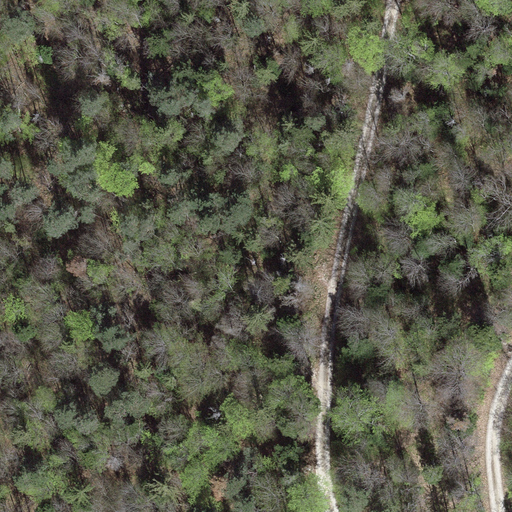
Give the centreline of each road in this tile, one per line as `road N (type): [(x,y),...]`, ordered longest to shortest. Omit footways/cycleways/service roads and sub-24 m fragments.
road 1 (track): [(326,511),(321,443),(331,291),(392,0)]
road 2 (track): [(511,369),(494,419),(499,511)]
